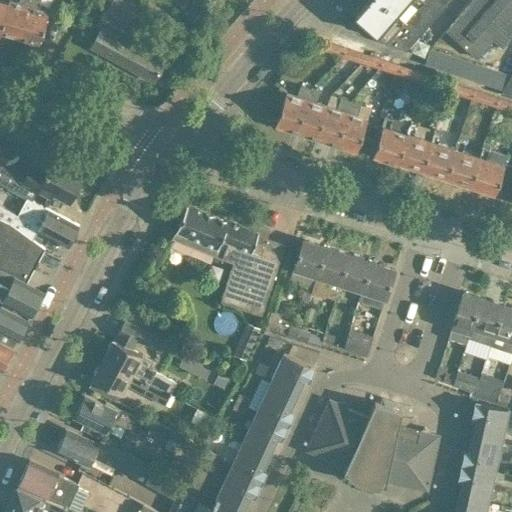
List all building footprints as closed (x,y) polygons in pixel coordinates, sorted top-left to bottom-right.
[(0,0),(0,32),(0,31),(9,2),(0,0)] [(20,37),(30,0),(19,0),(19,3),(9,1),(9,2),(0,31),(20,37)] [(30,0),(20,37),(39,42),(51,0),(30,0)] [(126,0),(110,0),(106,8),(130,21),(138,6),(126,0)] [(203,0),(193,0),(184,17),(198,25),(210,4),(203,0)] [(410,52),(424,35),(382,0),(366,0),(355,14),(377,34),(376,35),(386,44),(410,52)] [(442,14),(426,0),(382,0),(424,35),(442,14)] [(453,0),(426,0),(442,14),(453,0)] [(511,0),(472,0),(446,31),(477,58),(493,41),(502,48),(511,36),(511,0)] [(165,60),(151,53),(124,37),(132,22),(130,21),(106,8),(105,7),(97,22),(103,26),(92,47),(154,80),(165,60)] [(327,41),(324,50),(339,54),(345,47),(327,41)] [(369,55),(345,47),(339,54),(363,62),(369,55)] [(433,66),(438,51),(429,48),(425,64),(433,66)] [(442,69),(447,54),(438,51),(433,66),(442,69)] [(451,72),(456,56),(447,54),(442,69),(451,72)] [(379,68),(385,60),(369,55),(363,62),(379,68)] [(459,74),(464,59),(456,56),(451,72),(459,74)] [(468,77),(473,62),(464,59),(459,74),(468,77)] [(385,60),(379,68),(396,73),(399,65),(385,60)] [(477,80),(481,65),(473,62),(468,77),(477,80)] [(396,73),(408,77),(411,69),(399,65),(396,73)] [(485,83),(490,67),(481,65),(477,80),(485,83)] [(494,85),(499,70),(490,67),(485,83),(494,85)] [(408,77),(420,81),(423,73),(411,69),(408,77)] [(502,88),(511,74),(499,70),(494,85),(502,88)] [(511,72),(511,74),(502,88),(500,92),(511,96),(511,72)] [(437,77),(423,73),(420,81),(434,86),(437,77)] [(450,82),(437,77),(434,86),(448,90),(450,82)] [(462,85),(450,82),(448,90),(460,94),(462,85)] [(296,131),(310,88),(300,85),(297,96),(286,92),(275,124),(296,131)] [(474,89),(462,85),(460,94),(472,98),(474,89)] [(316,138),(327,104),(326,104),(326,105),(316,102),(320,91),(310,88),(296,131),(316,138)] [(472,98),(483,102),(486,93),(474,89),(472,98)] [(483,102),(495,106),(498,97),(486,93),(483,102)] [(336,144),(351,101),(340,97),(337,107),(327,104),(316,138),(336,144)] [(511,101),(498,97),(495,106),(508,110),(511,101)] [(357,151),(366,122),(371,107),(351,101),(336,144),(357,151)] [(394,160),(408,119),(386,112),(373,153),(394,160)] [(422,168),(431,139),(414,134),(418,123),(408,119),(394,160),(397,161),(397,160),(422,168)] [(431,139),(422,168),(446,176),(455,147),(438,142),(442,130),(435,128),(431,139)] [(455,147),(446,176),(470,184),(479,155),(462,150),(466,138),(459,136),(455,147)] [(495,192),(504,163),(507,155),(489,149),(490,145),(483,143),(479,155),(470,184),(495,192)] [(69,200),(82,176),(51,160),(45,173),(31,166),(23,181),(51,196),(53,191),(69,200)] [(0,182),(13,189),(20,176),(0,164),(0,182)] [(0,204),(0,216),(7,219),(32,238),(37,229),(68,245),(79,225),(61,215),(32,199),(27,197),(17,214),(0,204)] [(257,236),(260,226),(260,225),(254,223),(252,229),(187,202),(176,230),(172,237),(232,262),(219,300),(262,314),(285,244),(264,237),(264,238),(257,236)] [(0,266),(13,271),(27,279),(44,248),(32,238),(7,219),(0,216),(0,266)] [(317,274),(326,247),(303,239),(294,266),(316,273),(317,274)] [(334,298),(340,281),(349,254),(326,247),(317,274),(316,273),(315,276),(310,292),(324,297),(325,295),(334,298)] [(363,289),(372,261),(349,254),(340,281),(362,288),(363,289)] [(382,308),(394,269),(372,261),(363,289),(362,288),(358,300),(382,308)] [(0,297),(31,314),(43,293),(25,283),(27,279),(13,271),(0,266),(0,297)] [(467,337),(480,297),(463,291),(448,337),(466,343),(468,337),(467,337)] [(490,343),(503,305),(480,297),(467,337),(468,337),(490,344),(490,343)] [(18,339),(28,320),(0,305),(0,306),(0,329),(17,339),(18,339)] [(511,351),(511,307),(503,305),(490,343),(490,344),(510,351),(511,351)] [(296,337),(299,327),(278,321),(281,312),(271,309),(265,328),(296,337)] [(176,382),(151,369),(156,360),(141,353),(131,348),(136,339),(150,346),(156,335),(125,319),(114,339),(113,338),(112,341),(110,341),(107,346),(108,349),(103,359),(170,394),(176,382)] [(260,327),(247,322),(233,354),(246,359),(260,327)] [(307,341),(310,331),(299,327),(296,337),(307,341)] [(17,339),(0,329),(0,368),(2,369),(13,348),(12,348),(17,339)] [(366,355),(372,337),(350,329),(344,347),(366,355)] [(326,331),(323,341),(334,344),(337,335),(326,331)] [(281,339),(269,336),(267,343),(279,347),(281,339)] [(296,393),(304,377),(307,379),(313,366),(314,365),(283,351),(270,381),(296,393)] [(170,394),(103,359),(99,366),(96,367),(93,372),(94,375),(93,377),(121,392),(125,384),(139,391),(164,404),(170,394)] [(452,383),(456,373),(446,370),(447,367),(439,364),(435,377),(452,383)] [(474,392),(479,376),(457,369),(456,373),(452,383),(452,384),(474,392)] [(480,372),(479,376),(474,392),(495,398),(501,379),(480,372)] [(296,393),(270,381),(256,410),(287,424),(293,411),(289,409),(296,393)] [(104,404),(102,403),(84,393),(79,403),(77,401),(72,411),(74,413),(73,415),(104,431),(109,421),(143,439),(146,433),(160,440),(166,428),(137,413),(135,418),(105,402),(104,404)] [(235,400),(247,406),(250,399),(239,393),(235,400)] [(507,402),(509,397),(499,393),(497,399),(507,402)] [(341,402),(337,402),(336,401),(329,398),(306,450),(345,467),(343,470),(350,474),(364,481),(372,483),(380,483),(386,484),(387,479),(427,489),(439,434),(432,433),(430,432),(429,431),(427,430),(425,429),(424,427),(419,430),(398,425),(401,409),(375,400),(368,416),(348,407),(346,401),(341,402)] [(247,406),(235,400),(232,407),(244,412),(247,406)] [(472,433),(501,439),(508,408),(476,400),(475,401),(472,415),(476,416),(472,433)] [(243,439),(269,451),(277,435),(280,437),(287,424),(256,410),(243,439)] [(184,479),(118,448),(101,438),(98,444),(66,429),(56,449),(89,464),(93,455),(115,466),(145,481),(175,498),(184,479)] [(465,449),(461,463),(494,470),(501,439),(472,433),(468,450),(465,449)] [(269,451),(243,439),(229,468),(260,482),(266,469),(262,467),(269,451)] [(205,457),(217,462),(220,455),(208,450),(205,457)] [(217,462),(205,457),(202,464),(214,469),(217,462)] [(77,487),(79,483),(28,460),(18,482),(80,511),(89,493),(77,487)] [(461,463),(460,470),(458,477),(462,478),(458,495),(487,502),(494,470),(461,463)] [(209,511),(241,511),(250,493),(253,495),(260,482),(229,468),(212,506),(209,511)] [(12,496),(8,504),(24,511),(63,511),(66,508),(43,498),(35,494),(17,486),(16,488),(13,488),(10,494),(12,496)] [(484,511),(487,502),(458,495),(454,511),(452,511),(451,511),(450,511),(484,511)] [(160,511),(143,503),(140,509),(138,509),(136,511),(160,511)]
